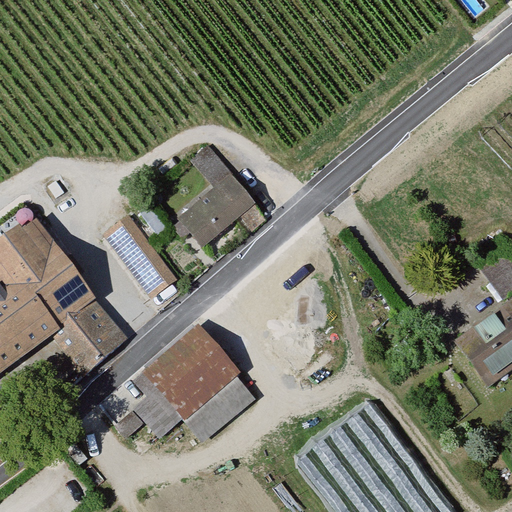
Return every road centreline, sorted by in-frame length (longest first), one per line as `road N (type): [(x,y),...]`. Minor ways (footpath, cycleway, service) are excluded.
road 1 (residential): [(0,468),(511,41)]
road 2 (unknown): [(335,186),(426,303),(452,312),(499,297)]
